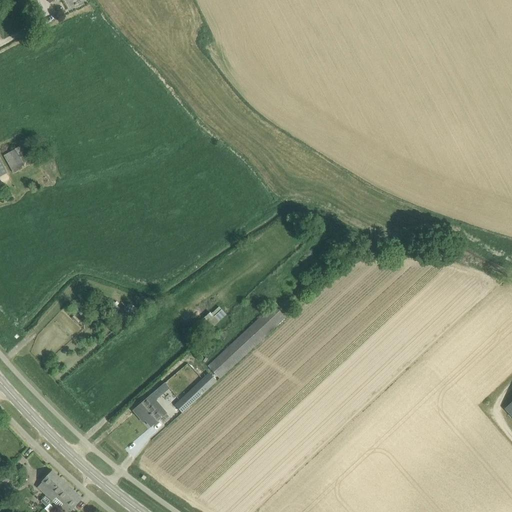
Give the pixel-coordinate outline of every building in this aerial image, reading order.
[(5,155),(14,173),(37,160),(26,142),(5,155)] [(208,366),(220,379),(286,317),(274,305),(208,366)] [(199,331),(204,336),(228,314),(223,309),(199,331)] [(176,405),(178,408),(183,413),(217,381),(212,375),(210,377),(208,375),(176,405)] [(152,394),(134,410),(141,418),(143,416),(152,427),(168,413),(152,394)] [(0,486),(11,481),(4,469),(0,471),(0,472),(0,473),(0,486)] [(39,487),(53,500),(68,485),(52,471),(43,482),(39,487)] [(68,485),(53,500),(66,511),(71,507),(72,509),(82,498),(68,485)]
